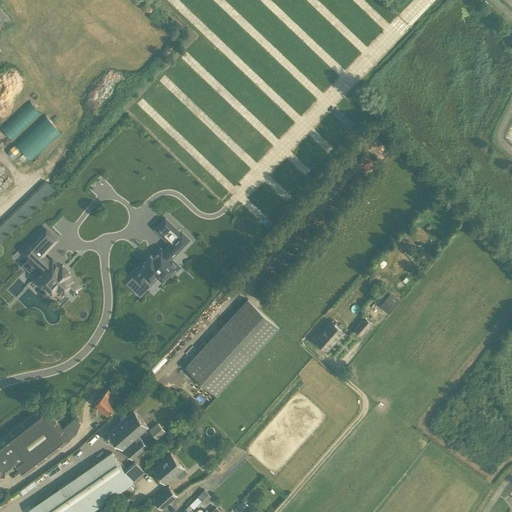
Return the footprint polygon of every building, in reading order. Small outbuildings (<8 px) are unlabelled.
[(30,101),(2,128),(11,137),(39,111),(30,101)] [(46,115),(16,143),(32,159),(61,131),(46,115)] [(0,240),(55,188),(46,179),(0,222),(0,240)] [(64,227),(72,219),(63,210),(55,219),(64,227)] [(166,217),(156,228),(171,242),(163,250),(161,247),(153,256),(151,254),(144,261),(146,263),(134,276),(141,282),(134,289),(136,290),(140,294),(153,281),(159,275),(163,279),(169,272),(172,275),(180,266),(172,258),(190,239),(182,231),(181,232),(166,217)] [(30,257),(23,264),(36,276),(34,278),(43,286),(46,283),(52,290),(56,286),(62,292),(68,286),(74,292),(81,285),(68,273),(70,271),(63,265),(61,266),(53,258),(50,261),(43,254),(57,239),(46,229),(32,244),(31,243),(24,251),(30,257)] [(382,268),(387,262),(383,259),(379,264),(382,268)] [(380,306),(389,314),(400,301),(390,293),(380,306)] [(216,395),(279,327),(248,298),(185,366),(216,395)] [(362,337),(373,323),(364,315),(352,328),(362,337)] [(326,349),(343,330),(332,321),(315,339),(326,349)] [(108,414),(117,404),(104,393),(95,402),(108,414)] [(8,435),(0,441),(0,473),(2,473),(5,474),(6,471),(7,471),(17,464),(24,474),(70,439),(70,438),(67,435),(81,423),(80,422),(76,417),(74,418),(62,428),(44,405),(7,434),(8,435)] [(136,456),(148,446),(138,435),(148,427),(133,410),(109,431),(123,448),(134,439),(136,441),(125,451),(132,459),(136,456)] [(149,429),(157,439),(166,431),(157,422),(153,425),(149,429)] [(199,432),(203,428),(198,424),(194,428),(199,432)] [(75,476),(29,508),(31,511),(91,511),(93,511),(111,499),(122,491),(130,485),(133,483),(133,482),(132,482),(124,469),(111,451),(75,476)] [(176,474),(183,468),(171,454),(153,469),(164,482),(175,472),(176,474)] [(207,461),(202,466),(203,467),(207,472),(212,468),(207,461)] [(130,485),(122,491),(124,496),(128,493),(133,490),(130,485)] [(162,509),(177,495),(174,491),(168,485),(153,499),(157,504),(162,509)] [(210,496),(204,489),(197,496),(206,504),(212,498),(210,496)]
